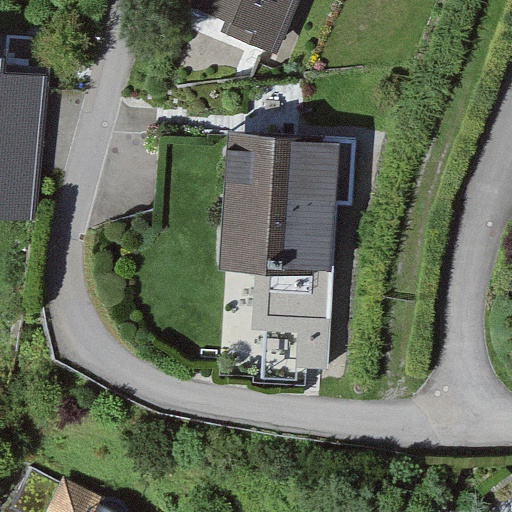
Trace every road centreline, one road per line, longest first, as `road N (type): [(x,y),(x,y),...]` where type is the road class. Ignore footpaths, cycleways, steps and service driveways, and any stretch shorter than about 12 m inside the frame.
road 1 (residential): [(122,0),(60,305),(101,370),(196,415),(462,440)]
road 2 (residential): [(462,440),(475,217),(511,135)]
